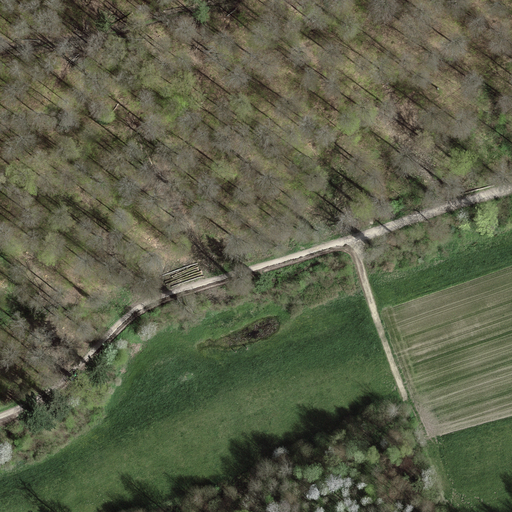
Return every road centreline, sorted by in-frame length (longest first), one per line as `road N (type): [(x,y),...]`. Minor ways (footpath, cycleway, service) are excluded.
road 1 (track): [(511,188),(143,304),(76,372),(0,418)]
road 2 (track): [(355,238),(365,287),(411,394)]
